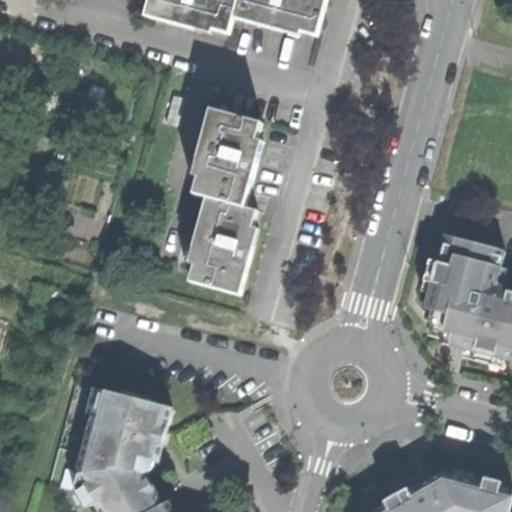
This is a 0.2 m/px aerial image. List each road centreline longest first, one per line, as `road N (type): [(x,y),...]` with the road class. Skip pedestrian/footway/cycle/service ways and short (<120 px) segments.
road 1 (residential): [(455,0),(362,338)]
road 2 (residential): [(306,378),(100,329)]
road 3 (residential): [(393,395),(511,425)]
